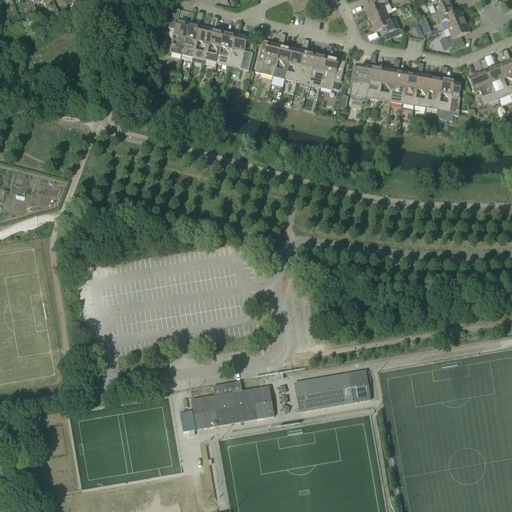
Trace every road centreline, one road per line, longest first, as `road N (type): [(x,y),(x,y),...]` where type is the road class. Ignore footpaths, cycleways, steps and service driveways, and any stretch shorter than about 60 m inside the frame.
road 1 (unclassified): [(294,243),(275,285),(277,356),(75,393)]
road 2 (residential): [(294,243),(511,255)]
road 3 (residential): [(354,44),(455,62),(511,39)]
